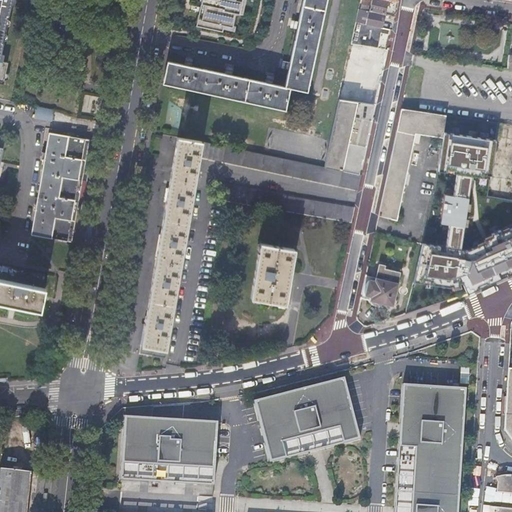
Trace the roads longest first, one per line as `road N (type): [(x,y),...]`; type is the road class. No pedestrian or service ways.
road 1 (tertiary): [(80,391),(148,0)]
road 2 (residential): [(407,0),(338,349)]
road 3 (unclassified): [(338,349),(224,378),(80,391)]
road 4 (residential): [(495,302),(481,454),(511,462)]
road 5 (unclassified): [(495,302),(338,349)]
road 6 (tertiary): [(64,511),(80,391)]
